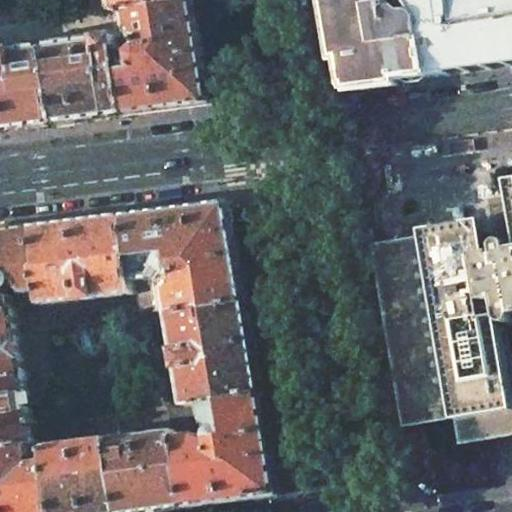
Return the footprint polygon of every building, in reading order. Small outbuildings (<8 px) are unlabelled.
[(127,11),(191,0),(115,0),(117,12),(117,13),(119,12),(127,11)] [(196,0),(191,0),(127,11),(130,32),(142,48),(136,53),(130,48),(119,49),(127,116),(214,105),(196,0)] [(334,0),(349,88),(434,77),(424,16),(418,15),(410,16),(405,20),(402,27),(400,13),(393,14),(393,12),(398,11),(397,6),(421,1),(419,0),(334,0)] [(511,0),(419,0),(421,1),(424,16),(434,77),(511,66),(511,0)] [(58,125),(127,116),(119,49),(117,38),(117,37),(116,37),(47,46),(58,125)] [(0,132),(58,125),(47,46),(0,52),(0,132)] [(373,245),(404,428),(456,418),(461,445),(511,435),(511,349),(508,329),(504,330),(502,320),(506,319),(511,324),(511,193),(487,198),(491,222),(429,233),(429,235),(373,245)] [(231,203),(126,217),(134,279),(158,276),(163,268),(172,274),(166,283),(167,290),(171,314),(247,301),(231,203)] [(44,306),(136,294),(134,279),(126,217),(34,229),(42,293),(44,306)] [(34,229),(0,233),(0,312),(17,310),(15,298),(13,295),(10,294),(9,291),(14,288),(15,283),(27,295),(42,293),(34,229)] [(247,301),(171,314),(186,406),(203,403),(263,393),(247,301)] [(0,380),(27,377),(17,310),(0,312),(0,380)] [(38,444),(32,407),(31,397),(27,377),(0,380),(0,449),(30,445),(38,444)] [(263,393),(203,403),(206,422),(215,430),(212,438),(198,434),(177,437),(186,507),(278,495),(280,494),(263,393)] [(146,511),(186,507),(177,437),(176,432),(176,430),(111,439),(121,511),(146,511)] [(49,461),(55,511),(121,511),(111,439),(47,447),(49,461)] [(30,445),(0,449),(0,511),(55,511),(49,461),(38,463),(33,469),(26,464),(32,457),(30,445)]
